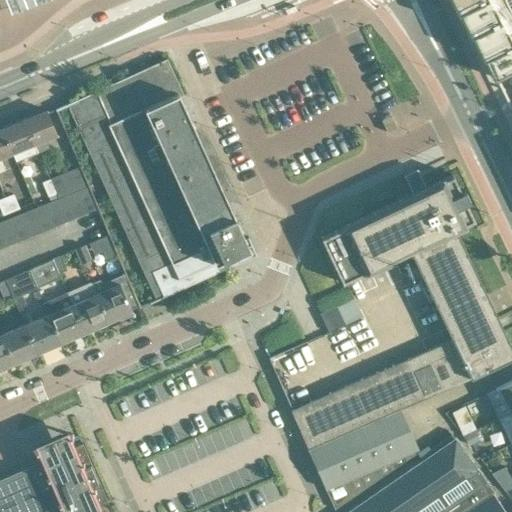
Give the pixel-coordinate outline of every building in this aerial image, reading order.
[(511,0),(460,0),(462,4),(464,8),(474,29),(476,33),(480,41),(483,48),(487,56),(490,61),(492,66),(499,80),(500,79),(504,77),(510,74),(511,73),(511,0)] [(46,109),(24,118),(38,152),(48,148),(45,139),(56,134),(46,109)] [(386,118),(381,120),(387,132),(396,127),(391,116),(386,118)] [(38,152),(24,118),(1,128),(12,152),(16,161),(38,152)] [(12,152),(1,128),(0,128),(0,171),(5,169),(0,157),(12,152)] [(78,167),(50,179),(56,192),(64,189),(66,194),(76,191),(87,186),(78,167)] [(320,237),(341,282),(409,250),(451,338),(290,409),(307,448),(398,409),(470,377),(511,357),(511,348),(455,228),(474,219),(466,202),(469,201),(464,189),(460,191),(452,174),(423,188),(420,181),(411,185),(414,192),(320,237)] [(13,194),(5,197),(10,211),(33,202),(27,188),(23,179),(14,183),(19,194),(13,196),(13,194)] [(56,192),(50,179),(42,182),(48,196),(56,192)] [(96,209),(87,186),(76,191),(85,213),(96,209)] [(76,191),(66,194),(64,195),(74,218),(85,213),(76,191)] [(74,218),(64,195),(53,200),(63,222),(74,218)] [(10,211),(5,197),(0,199),(0,207),(3,214),(10,211)] [(63,222),(53,200),(42,204),(51,227),(63,222)] [(51,227),(42,204),(32,208),(41,231),(51,227)] [(41,231),(32,208),(20,213),(29,236),(41,231)] [(29,236),(20,213),(9,218),(18,241),(29,236)] [(18,241),(9,218),(0,221),(0,227),(7,245),(18,241)] [(75,248),(82,262),(90,258),(84,244),(75,248)] [(60,255),(52,259),(58,272),(66,269),(60,255)] [(58,272),(52,259),(29,269),(37,288),(60,278),(58,272)] [(22,295),(37,288),(29,269),(5,279),(18,309),(26,305),(22,295)] [(100,279),(91,283),(108,321),(119,316),(120,319),(132,314),(131,311),(131,309),(119,282),(117,277),(101,284),(100,279)] [(11,293),(18,309),(5,279),(0,281),(0,288),(3,296),(11,293)] [(90,281),(67,291),(72,303),(84,331),(108,321),(91,283),(90,281)] [(67,291),(43,302),(48,313),(61,342),(84,331),(72,303),(67,291)] [(61,342),(48,313),(25,323),(37,352),(61,342)] [(37,352),(25,323),(1,334),(13,362),(37,352)] [(0,368),(13,362),(1,334),(0,334),(0,368)] [(511,379),(499,386),(486,392),(499,418),(510,412),(510,413),(511,412),(511,379)] [(398,409),(307,448),(334,509),(418,451),(398,409)] [(472,420),(459,426),(463,433),(476,427),(472,420)] [(101,511),(99,506),(107,502),(82,442),(73,446),(66,429),(33,444),(40,460),(30,465),(31,468),(17,474),(17,472),(15,473),(16,474),(2,481),(1,479),(0,479),(0,511),(101,511)] [(463,435),(464,437),(468,446),(481,440),(476,429),(463,435)] [(433,453),(351,510),(347,511),(414,511),(455,484),(471,507),(463,511),(505,511),(492,492),(480,500),(464,477),(476,469),(455,438),(454,439),(451,434),(430,448),(433,453)] [(503,465),(490,472),(497,481),(508,476),(503,465)] [(511,485),(511,484),(508,476),(497,481),(503,489),(511,485)] [(199,511),(241,511),(236,498),(199,511)]
